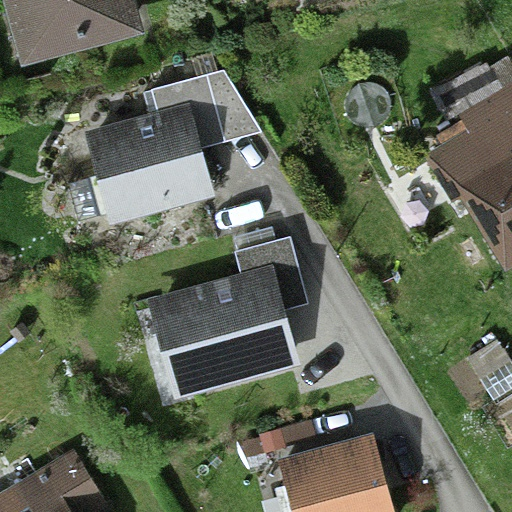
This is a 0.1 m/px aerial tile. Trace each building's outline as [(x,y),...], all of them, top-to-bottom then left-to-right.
[(123,0),(13,0),(18,13),(32,9),(43,48),(130,24),(123,0)] [(469,187),(506,247),(511,242),(511,81),(498,90),(483,63),(433,89),(445,111),(456,105),(464,120),(438,135),(448,150),(432,160),(454,196),(469,187)] [(115,213),(205,188),(194,149),(184,112),(94,137),(115,213)] [(182,343),(193,383),(290,357),(267,274),(161,303),(170,337),(182,343)] [(389,511),(370,438),(284,461),(297,511),(389,511)] [(84,511),(101,502),(73,455),(0,498),(0,511),(84,511)]
